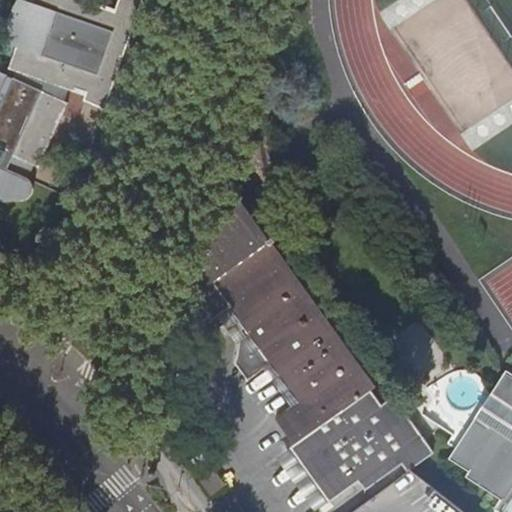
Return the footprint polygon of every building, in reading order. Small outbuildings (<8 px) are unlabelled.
[(20,69),(73,87),(77,88),(81,86),(90,89),(86,98),(109,106),(144,0),(121,0),(119,8),(95,0),(36,0),(35,2),(29,0),(28,0),(15,41),(22,44),(14,67),(20,69)] [(72,103),(67,100),(16,76),(0,68),(0,196),(7,197),(26,196),(33,192),(35,187),(35,182),(32,175),(38,163),(42,165),(72,103)] [(16,76),(67,100),(73,87),(20,69),(16,76)] [(245,115),(253,90),(241,86),(233,111),(245,115)] [(252,149),(260,152),(264,143),(255,140),(252,149)] [(371,391),(375,388),(241,205),(209,227),(219,241),(196,257),(201,265),(193,271),(191,278),(188,285),(213,322),(231,310),(238,318),(231,323),(241,338),(235,367),(248,384),(272,366),(300,405),(277,422),(296,450),(298,449),(335,500),(361,482),(367,490),(404,463),(409,471),(411,469),(433,453),(397,401),(385,409),(371,391)] [(507,498),(499,511),(500,511),(511,511),(511,381),(458,374),(414,398),(472,469),(469,474),(507,498)] [(466,511),(411,469),(409,471),(353,511),(466,511)]
